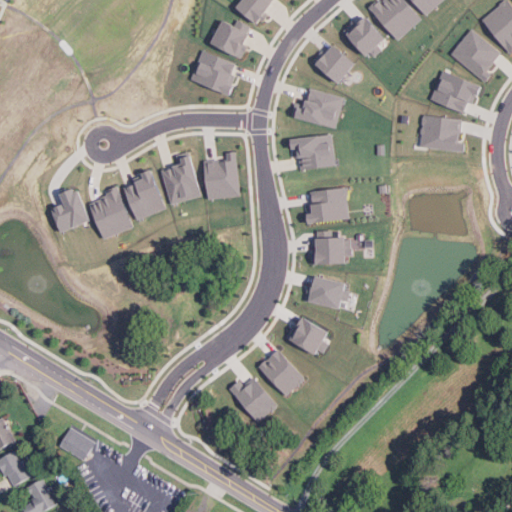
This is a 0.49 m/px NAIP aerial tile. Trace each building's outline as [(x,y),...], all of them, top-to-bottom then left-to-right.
[(242,7),(247,0),(275,0),(275,1),(277,3),(262,22),(242,7)] [(411,0),(427,19),(402,40),(372,6),(378,1),(380,3),(384,0),(385,2),(387,0),(411,0)] [(445,0),(431,13),(419,0),(445,0)] [(511,52),(485,19),(509,0),(511,0),(511,52)] [(346,30),(357,20),(361,25),(371,17),(391,39),(382,47),(385,49),(377,56),(375,53),(371,57),(346,30)] [(216,43),(228,20),(257,34),(245,57),(216,43)] [(455,53),(476,28),(506,52),(490,71),(495,76),(490,82),(455,53)] [(344,84),(317,61),(325,51),(329,55),(338,44),(361,64),(344,84)] [(236,96),(194,79),(207,49),(239,63),(234,74),(238,76),(235,84),(240,87),(236,96)] [(467,112),(435,99),(447,70),(488,87),(484,96),(480,94),(476,104),(472,102),(467,112)] [(339,128),(347,98),(314,89),(310,106),(299,102),(295,116),(339,128)] [(404,115),(412,116),(411,123),(403,122),(404,115)] [(468,153),(469,144),(463,143),(466,119),(427,115),(423,147),(468,153)] [(339,165),(335,135),(295,140),(298,158),(303,157),(305,170),(339,165)] [(381,145),(380,154),(387,154),(388,145),(381,145)] [(192,151),(205,196),(175,205),(165,170),(182,165),(179,155),(192,151)] [(238,152),(244,195),(212,199),(207,161),(230,159),(229,153),(238,152)] [(157,169),(172,209),(140,222),(127,187),(138,183),(137,179),(147,175),(146,173),(157,169)] [(121,185),(138,227),(108,239),(94,204),(104,200),(103,198),(111,195),(109,190),(121,185)] [(350,187),(355,220),(314,225),(311,204),(315,203),(314,192),(350,187)] [(84,191),(95,221),(65,232),(57,210),(69,205),(65,194),(79,189),(80,192),(84,191)] [(350,238),(351,264),(315,265),(314,250),(322,250),(321,239),(350,238)] [(345,309),(347,300),(351,301),(353,292),(350,291),(352,284),(321,277),(319,288),(312,287),(308,301),(345,309)] [(321,355),(290,338),(293,332),(299,336),(308,318),(334,333),(329,342),(333,344),(328,353),(324,351),(321,355)] [(262,366),(290,396),(309,378),(281,348),(262,366)] [(282,406),(262,422),(234,388),(243,380),(247,385),(257,377),(282,406)] [(0,419),(0,449),(17,440),(4,417),(0,419)] [(62,445),(87,460),(98,442),(73,427),(62,445)] [(0,459),(13,486),(32,477),(18,450),(0,459)] [(43,511),(59,503),(44,478),(29,487),(37,500),(25,507),(27,511),(43,511)]
